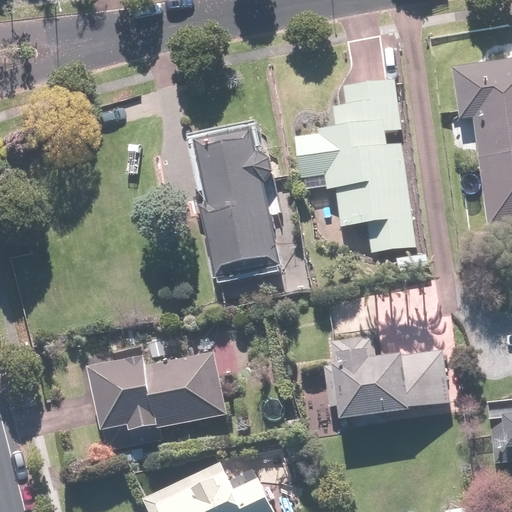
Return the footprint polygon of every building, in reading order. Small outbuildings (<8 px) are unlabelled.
[(476,119),(491,228),(511,225),(511,61),(457,69),(464,121),(476,119)] [(406,131),(401,81),(350,87),(352,103),(335,105),(338,134),(302,138),(306,179),(331,177),(333,193),(342,192),(346,224),(371,221),(374,253),(419,248),(408,145),(392,147),(390,133),(406,131)] [(210,204),(221,267),(274,257),(276,269),(285,267),(271,183),(281,171),(279,159),(265,153),(261,130),(199,141),(201,153),(208,152),(216,203),(210,204)] [(432,255),(396,261),(399,278),(434,273),(432,255)] [(198,357),(153,366),(151,357),(101,367),(118,452),(153,445),(149,427),(167,424),(169,431),(230,419),(213,332),(194,336),(198,357)] [(443,349),(422,352),(425,366),(414,368),(411,354),(379,359),(375,334),(338,341),(342,367),(330,369),(336,406),(348,404),(351,419),(457,402),(450,362),(446,363),(443,349)] [(511,412),(511,417),(511,420),(493,423),(499,464),(511,462),(511,412)] [(280,511),(264,479),(240,491),(226,462),(146,501),(150,511),(280,511)]
